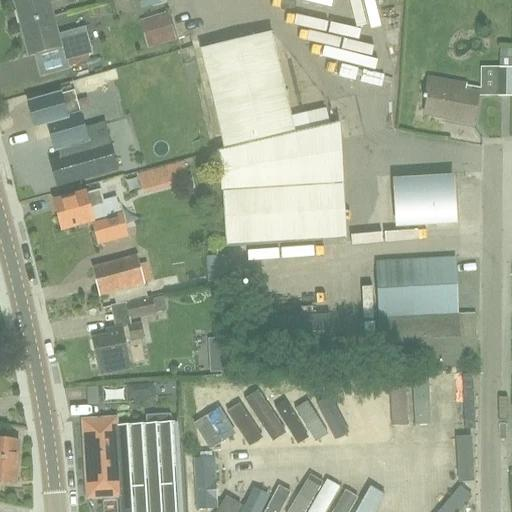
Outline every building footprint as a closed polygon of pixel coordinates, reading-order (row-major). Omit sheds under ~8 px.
[(14,0),(21,25),(51,17),(46,0),(14,0)] [(426,0),(405,0),(408,41),(430,39),(426,0)] [(85,28),(72,31),(56,36),(51,17),(21,25),(30,57),(53,51),(57,65),(93,55),(85,28)] [(148,27),(153,41),(173,33),(168,20),(148,27)] [(293,131),(294,134),(218,153),(221,190),(343,183),(340,123),(329,126),(326,110),(290,118),(290,116),(270,35),(201,51),(224,147),(293,131)] [(511,97),(511,59),(511,49),(499,49),(499,59),(499,68),(498,98),(511,97)] [(425,79),(421,100),(426,101),(423,114),(471,122),(476,96),(462,93),(464,86),(425,79)] [(83,123),(80,111),(75,93),(28,105),(34,127),(48,124),(55,151),(88,142),(86,135),(93,133),(90,121),(83,123)] [(117,172),(110,145),(71,155),(78,182),(117,172)] [(169,178),(164,162),(120,173),(125,189),(169,178)] [(451,180),(395,183),(398,225),(453,222),(451,180)] [(239,191),(239,193),(224,194),(226,246),(345,239),(342,186),(279,190),(279,189),(239,191)] [(121,214),(120,214),(116,199),(104,202),(100,190),(85,194),(85,193),(55,202),(62,230),(91,223),(97,247),(128,238),(121,214)] [(259,257),(259,247),(229,247),(230,257),(259,257)] [(143,283),(138,265),(136,257),(93,269),(100,295),(111,292),(143,283)] [(475,314),(458,315),(454,259),(375,263),(381,367),(460,362),(478,362),(475,314)] [(147,298),(126,303),(129,321),(155,315),(152,297),(147,298)] [(330,316),(249,320),(251,353),(332,348),(330,316)] [(141,325),(116,329),(107,331),(108,337),(93,340),(99,375),(130,369),(125,342),(144,338),(141,325)] [(168,407),(167,395),(151,396),(151,408),(168,407)] [(169,415),(146,416),(145,416),(146,425),(116,427),(116,419),(83,421),(88,499),(118,497),(119,511),(181,511),(178,446),(176,423),(170,423),(169,415)] [(0,478),(16,480),(17,479),(16,479),(19,442),(0,440),(0,478)] [(210,506),(208,489),(196,490),(197,507),(210,506)]
